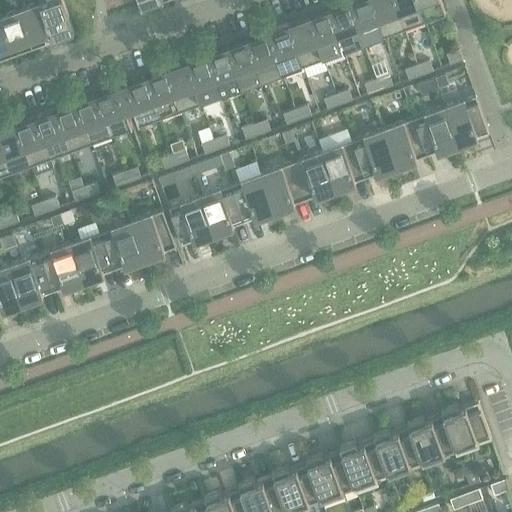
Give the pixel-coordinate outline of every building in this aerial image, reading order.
[(63,0),(39,0),(53,37),(74,29),(63,0)] [(363,41),(383,34),(370,0),(363,0),(350,5),(363,41)] [(370,0),(383,34),(404,26),(394,0),(370,0)] [(394,0),(404,26),(424,19),(417,0),(394,0)] [(445,11),(441,0),(417,0),(424,19),(445,11)] [(53,37),(40,2),(20,9),(33,44),(53,37)] [(343,49),(363,41),(350,5),(329,13),(343,49)] [(0,16),(0,18),(12,52),(33,44),(20,9),(0,16)] [(329,13),(309,20),(322,56),(343,49),(329,13)] [(0,56),(12,52),(0,18),(0,56)] [(302,63),(322,56),(309,20),(289,27),(302,63)] [(282,71),(302,63),(289,27),(269,35),(282,71)] [(261,78),(282,71),(269,35),(248,42),(261,78)] [(241,86),(261,78),(248,42),(228,49),(241,86)] [(450,63),(463,59),(459,48),(446,53),(450,63)] [(221,93),(241,86),(228,49),(208,57),(221,93)] [(208,57),(187,64),(200,100),(221,93),(208,57)] [(421,74),(434,69),(430,59),(417,63),(421,74)] [(417,63),(405,68),(409,79),(421,74),(417,63)] [(180,108),(200,100),(187,64),(167,72),(180,108)] [(160,115),(180,108),(167,72),(147,79),(160,115)] [(436,76),(439,86),(450,83),(446,73),(436,76)] [(381,89),(393,84),(389,74),(377,78),(381,89)] [(377,78),(364,83),(368,93),(381,89),(377,78)] [(434,78),(419,83),(423,95),(438,90),(434,78)] [(147,79),(125,87),(133,107),(139,123),(160,115),(147,79)] [(340,104),(352,99),(349,88),(336,93),(340,104)] [(119,89),(98,97),(111,133),(133,125),(127,110),(119,89)] [(336,93),(324,97),(328,108),(340,104),(336,93)] [(458,143),(489,131),(476,94),(445,106),(458,143)] [(91,140),(111,133),(98,97),(78,104),(91,140)] [(299,119),(312,114),(308,103),(295,108),(299,119)] [(71,148),(91,140),(78,104),(57,112),(71,148)] [(428,154),(458,143),(445,106),(414,117),(428,154)] [(295,108),(283,112),(287,123),(299,119),(295,108)] [(57,112),(37,119),(50,155),(71,148),(57,112)] [(414,117),(384,128),(397,165),(428,154),(414,117)] [(259,133),(271,129),(267,118),(255,123),(259,133)] [(30,162),(50,155),(37,119),(17,126),(30,162)] [(255,123),(242,127),(246,138),(259,133),(255,123)] [(0,143),(10,170),(30,162),(17,126),(0,132),(0,143)] [(366,176),(397,165),(384,128),(353,139),(366,176)] [(218,148),(230,144),(226,133),(214,137),(218,148)] [(214,137),(201,142),(205,153),(218,148),(214,137)] [(336,187),(366,176),(353,139),(322,150),(336,187)] [(0,143),(0,173),(10,170),(0,143)] [(177,163),(189,158),(186,148),(173,152),(177,163)] [(305,198),(336,187),(322,150),(292,161),(305,198)] [(229,151),(220,154),(224,164),(233,161),(229,151)] [(173,152),(161,157),(165,168),(177,163),(173,152)] [(275,209),(305,198),(292,161),(261,172),(275,209)] [(129,181),(141,176),(137,165),(125,170),(129,181)] [(125,170),(113,174),(116,185),(129,181),(125,170)] [(173,181),(170,172),(159,176),(163,185),(173,181)] [(244,220),(275,209),(261,172),(231,184),(244,220)] [(88,195),(101,191),(97,180),(84,185),(88,195)] [(214,231),(244,220),(231,184),(200,195),(214,231)] [(84,185),(72,189),(76,200),(88,195),(84,185)] [(47,210),(60,206),(56,195),(43,200),(47,210)] [(200,195),(169,206),(182,243),(214,231),(200,195)] [(43,200),(31,204),(35,215),(47,210),(43,200)] [(61,212),(64,220),(72,218),(73,215),(70,208),(61,212)] [(145,257),(176,245),(163,208),(131,220),(145,257)] [(7,225),(19,220),(15,210),(3,214),(7,225)] [(63,222),(60,212),(50,216),(54,225),(63,222)] [(114,268),(145,257),(131,220),(101,231),(114,268)] [(84,279),(114,268),(101,231),(71,242),(84,279)] [(13,233),(1,238),(5,250),(17,245),(13,233)] [(54,290),(84,279),(71,242),(40,253),(54,290)] [(23,301),(54,290),(40,253),(10,264),(23,301)] [(0,309),(23,301),(10,264),(0,267),(0,309)] [(478,401),(459,408),(457,404),(442,409),(457,450),(492,438),(478,401)] [(443,414),(427,420),(425,415),(408,421),(423,463),(457,450),(442,409),(441,410),(443,414)] [(391,428),(374,434),(389,475),(423,463),(408,421),(407,422),(409,426),(393,432),(391,428)] [(357,440),(340,446),(355,487),(389,475),(374,434),(373,434),(375,439),(359,444),(357,440)] [(324,452),(307,458),(322,499),(355,487),(340,446),(341,451),(325,457),(324,452)] [(290,464),(273,471),(288,511),(322,499),(307,458),(306,459),(307,463),(291,469),(290,464)] [(470,484),(481,480),(477,470),(466,474),(470,484)] [(256,477),(239,483),(249,511),(287,511),(288,511),(273,471),(272,471),(274,475),(257,481),(256,477)] [(466,474),(455,478),(459,488),(470,484),(466,474)] [(494,494),(510,488),(506,478),(490,483),(494,494)] [(240,488),(224,493),(222,489),(205,495),(211,511),(249,511),(239,483),(238,483),(240,488)] [(483,498),(479,487),(464,493),(468,503),(483,498)] [(423,497),(424,501),(435,496),(433,489),(423,497)] [(450,498),(454,509),(468,503),(464,493),(450,498)] [(173,511),(172,511),(211,511),(205,495),(204,495),(206,500),(188,506),(187,502),(171,507),(173,511)] [(441,511),(438,502),(424,508),(425,511),(441,511)]
